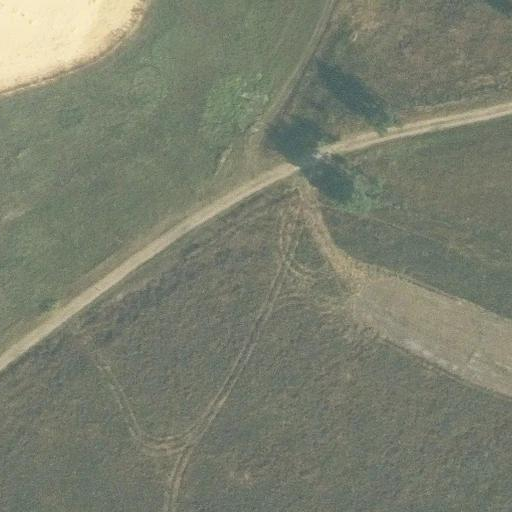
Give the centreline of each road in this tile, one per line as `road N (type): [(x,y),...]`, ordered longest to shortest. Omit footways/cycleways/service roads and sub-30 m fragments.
road 1 (track): [(0,365),(145,255),(266,180),(424,128),(511,111)]
road 2 (track): [(266,180),(254,159),(258,136),(331,0)]
